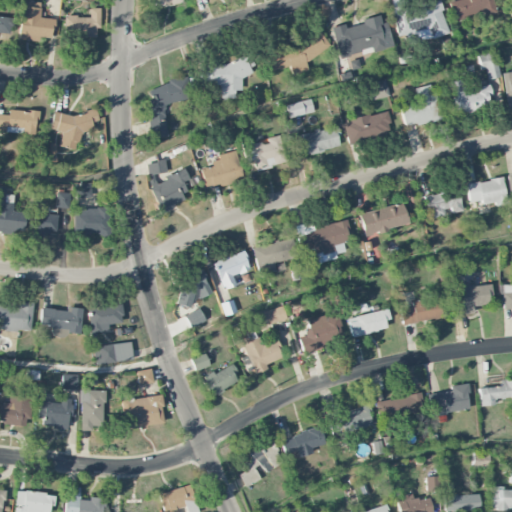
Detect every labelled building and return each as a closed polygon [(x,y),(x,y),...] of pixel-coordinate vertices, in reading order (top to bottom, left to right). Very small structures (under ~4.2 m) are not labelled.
[(152,0),(154,8),(182,4),(181,0),(152,0)] [(391,14),(398,37),(407,35),(410,44),(448,33),(438,0),(391,14)] [(457,0),(449,2),(453,21),(501,10),(498,0),(457,0)] [(40,2),(20,1),(19,40),(39,41),(39,38),(51,38),(52,19),(39,18),(40,2)] [(98,8),(89,8),(89,17),(67,16),(67,36),(98,37),(98,8)] [(331,27),(338,58),(370,50),(370,52),(392,47),(387,22),(381,23),(379,15),(360,19),(361,24),(345,28),(344,24),(331,27)] [(10,17),(0,16),(0,35),(10,36),(10,17)] [(325,54),(322,38),(264,50),(268,71),(290,67),(292,74),(307,71),(304,58),(325,54)] [(477,55),(480,71),(485,70),(486,79),(498,77),(495,52),(477,55)] [(220,99),(234,99),(234,91),(241,91),(241,76),(251,76),(250,61),(199,63),(200,86),(219,86),(220,99)] [(511,71),(502,73),(506,107),(511,106),(511,71)] [(449,82),(456,115),(490,108),(488,96),(491,96),(488,85),(464,90),(462,79),(449,82)] [(148,85),(150,101),(145,102),(150,139),(167,137),(162,104),(188,101),(185,80),(148,85)] [(371,100),(389,97),(385,80),(368,83),(371,100)] [(405,128),(441,119),(433,84),(414,88),(418,104),(400,108),(405,128)] [(285,105),(288,118),(313,112),(310,99),(285,105)] [(49,129),(62,132),(58,147),(76,151),(81,127),(90,129),(93,118),(90,118),(92,111),(82,109),(80,118),(53,112),(49,129)] [(0,114),(0,132),(35,135),(37,112),(8,110),(8,115),(0,114)] [(342,122),(347,143),(392,132),(386,111),(342,122)] [(340,145),(335,126),(296,137),(302,156),(340,145)] [(285,164),(279,135),(266,138),(267,142),(250,145),(249,138),(240,140),(244,162),(251,160),(253,170),(285,164)] [(210,159),(212,166),(199,169),(204,188),(240,179),(234,153),(210,159)] [(148,176),(166,173),(164,160),(145,163),(148,176)] [(148,186),(158,212),(187,200),(180,183),(188,180),(184,170),(148,186)] [(506,202),(501,177),(464,185),(468,203),(479,201),(480,207),(506,202)] [(74,185),(75,199),(90,197),(89,183),(74,185)] [(24,212),(12,211),(13,195),(5,195),(6,187),(0,186),(0,232),(14,234),(14,231),(23,231),(24,212)] [(460,211),(456,190),(422,196),(427,220),(444,216),(444,214),(460,211)] [(69,193),(56,192),(55,208),(69,208),(69,193)] [(358,214),(363,236),(407,225),(402,203),(358,214)] [(57,215),(51,215),(52,205),(36,205),(35,233),(56,234),(57,215)] [(73,234),(105,235),(106,208),(73,208),(73,234)] [(351,240),(345,219),(296,232),(301,251),(311,248),(313,255),(327,251),(329,257),(344,253),(341,243),(351,240)] [(273,263),(294,258),(290,238),(251,247),(257,273),(274,269),(273,263)] [(249,269),(242,251),(212,262),(222,290),(235,286),(231,276),(249,269)] [(192,294),(205,299),(210,284),(201,281),(203,275),(188,269),(176,304),(187,308),(192,294)] [(452,316),(472,314),(471,307),(491,304),(489,284),(454,288),(456,301),(450,301),(452,316)] [(511,309),(511,284),(502,285),(502,310),(511,309)] [(402,325),(442,317),(438,297),(411,302),(412,307),(399,309),(402,325)] [(223,316),(234,313),(232,301),(220,303),(223,316)] [(32,306),(0,303),(0,320),(0,321),(0,323),(0,329),(30,332),(32,306)] [(90,333),(107,331),(106,325),(122,323),(119,304),(86,310),(90,333)] [(38,328),(79,331),(81,308),(66,307),(65,310),(40,308),(38,328)] [(284,320),(280,307),(262,312),(266,325),(284,320)] [(184,316),(189,328),(204,321),(199,309),(184,316)] [(386,329),(384,320),(389,319),(387,309),(347,318),(351,337),(386,329)] [(297,336),(302,351),(343,339),(337,317),(322,321),(320,317),(306,320),(310,332),(297,336)] [(282,357),(274,340),(260,346),(254,332),(237,340),(253,375),(266,369),(264,365),(282,357)] [(131,361),(130,343),(93,346),(94,364),(131,361)] [(190,358),(193,371),(208,367),(205,354),(190,358)] [(208,395),(238,383),(230,365),(200,377),(208,395)] [(138,385),(152,383),(150,369),(136,371),(138,385)] [(76,389),(76,375),(61,374),(60,389),(76,389)] [(511,379),(498,380),(499,387),(477,388),(478,406),(493,405),(493,399),(511,398),(511,379)] [(469,410),(465,384),(449,386),(449,391),(428,394),(431,415),(469,410)] [(79,430),(103,430),(103,390),(80,389),(79,430)] [(425,411),(420,392),(375,403),(380,423),(425,411)] [(29,396),(9,395),(8,404),(0,403),(0,424),(28,426),(29,396)] [(163,425),(160,396),(127,399),(130,428),(163,425)] [(70,399),(60,398),(59,403),(40,402),(38,426),(67,429),(70,399)] [(340,413),(346,432),(373,424),(367,405),(340,413)] [(279,440),(286,461),(312,453),(311,448),(324,444),(319,427),(279,440)] [(265,471),(281,464),(273,444),(241,457),(247,470),(238,474),(244,487),(259,480),(254,468),(262,465),(265,471)] [(487,469),(488,453),(472,453),(471,468),(487,469)] [(63,511),(99,511),(100,511),(105,511),(105,499),(79,498),(79,487),(65,487),(63,511)] [(511,488),(489,488),(488,509),(511,509),(511,488)] [(13,511),(50,511),(52,495),(16,491),(13,511)] [(395,499),(398,511),(431,511),(428,497),(412,500),(411,495),(395,499)] [(443,511),(465,511),(478,511),(477,495),(443,496),(443,511)]
